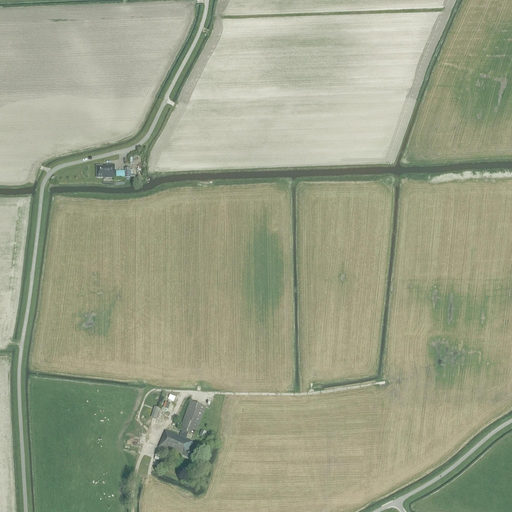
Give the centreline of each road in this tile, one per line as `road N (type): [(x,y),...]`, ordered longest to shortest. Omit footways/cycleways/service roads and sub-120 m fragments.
road 1 (unclassified): [(25,511),(18,379),(42,185),(60,166),(143,140),(200,30),(207,0)]
road 2 (track): [(152,431),(137,418),(152,390),(293,394),(384,382)]
road 3 (unclassified): [(511,420),(395,502)]
